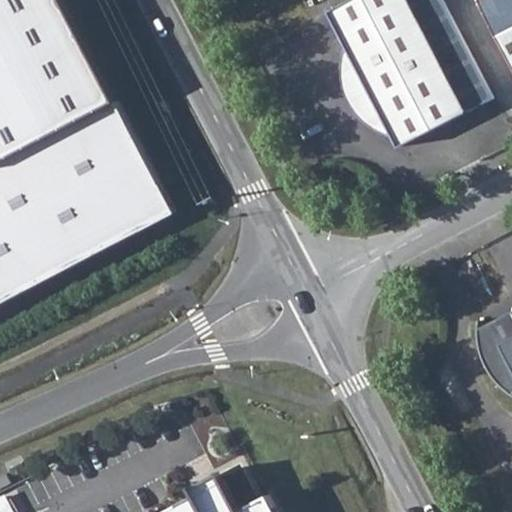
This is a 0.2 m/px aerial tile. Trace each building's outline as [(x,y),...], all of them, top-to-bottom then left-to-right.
[(0,0),(0,309),(160,227),(42,0),(0,0)] [(346,0),(326,11),(345,49),(341,60),(339,73),(339,81),(342,95),(346,104),(350,110),(356,118),(366,126),(372,130),(382,135),(391,136),(396,146),(494,94),(442,0),(346,0)] [(511,0),(471,0),(509,72),(511,70),(511,0)] [(510,394),(511,392),(511,323),(509,318),(478,335),(476,340),(478,350),(482,362),(490,375),(498,385),(510,394)] [(226,464),(229,484),(247,481),(244,462),(226,464)] [(8,473),(0,476),(0,489),(13,483),(8,473)] [(270,511),(270,510),(275,506),(270,495),(237,511),(219,477),(196,488),(194,485),(191,487),(200,504),(185,511),(270,511)]
